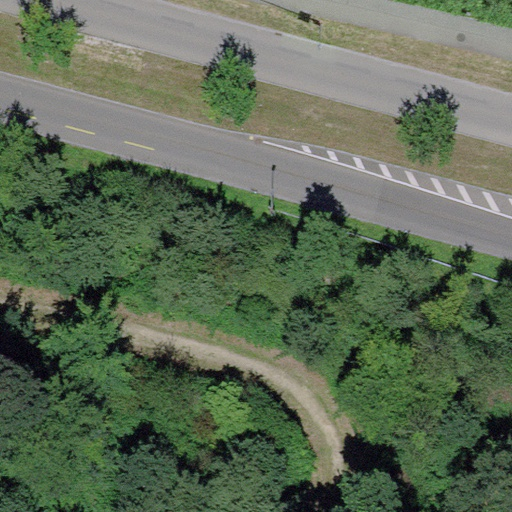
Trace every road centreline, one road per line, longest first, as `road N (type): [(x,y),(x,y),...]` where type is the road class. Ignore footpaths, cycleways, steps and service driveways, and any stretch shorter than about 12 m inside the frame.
road 1 (primary): [(0,94),(511,243)]
road 2 (primary): [(511,123),(51,0)]
road 3 (track): [(0,305),(75,315),(299,393),(331,441),(322,511)]
